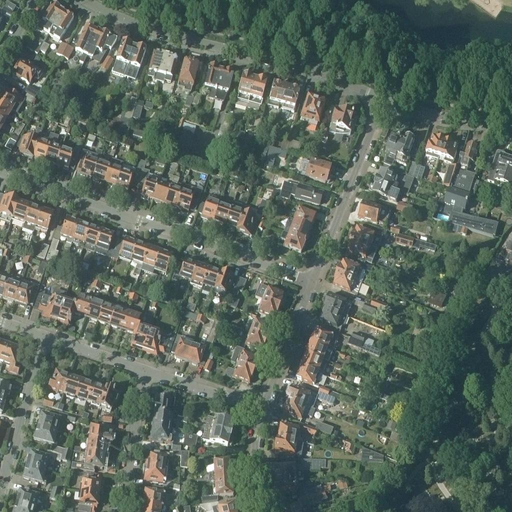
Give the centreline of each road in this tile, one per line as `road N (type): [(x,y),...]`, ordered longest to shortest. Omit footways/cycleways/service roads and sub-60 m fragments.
road 1 (residential): [(0,172),(311,281)]
road 2 (residential): [(85,0),(162,33),(291,63),(383,99)]
road 3 (residential): [(311,281),(383,99)]
road 4 (residential): [(45,336),(0,493)]
road 5 (residential): [(123,511),(143,369)]
road 6 (residential): [(261,410),(311,281)]
road 7 (residential): [(383,99),(439,116),(511,123)]
road 8 (residential): [(261,410),(143,369)]
